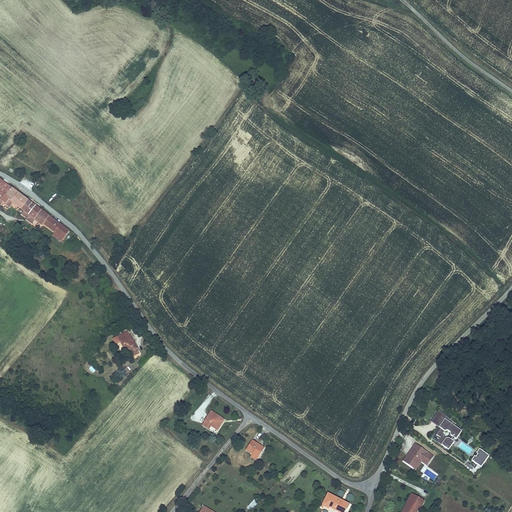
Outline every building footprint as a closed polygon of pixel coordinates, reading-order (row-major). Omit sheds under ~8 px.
[(21,197),(4,184),(0,188),(0,202),(1,201),(12,209),(15,205),(17,202),(21,197)] [(21,197),(17,202),(23,206),(27,200),(21,197)] [(25,213),(26,213),(34,205),(27,200),(23,206),(20,209),(25,213)] [(26,213),(25,213),(24,216),(27,218),(30,215),(36,220),(39,222),(45,213),(34,205),(26,213)] [(62,226),(45,213),(39,222),(44,226),(45,225),(57,233),(62,226)] [(30,215),(27,218),(29,220),(28,220),(33,224),(36,220),(30,215)] [(63,242),(70,232),(62,226),(57,233),(54,237),(63,242)] [(137,348),(128,331),(113,339),(122,356),(130,351),(133,357),(139,354),(136,348),(137,348)] [(218,431),(225,420),(212,411),(204,422),(212,427),(218,431)] [(443,423),(446,418),(438,413),(431,424),(439,430),(440,431),(436,437),(441,440),(437,444),(449,452),(453,445),(448,441),(445,442),(442,440),(442,437),(443,434),(447,434),(449,435),(450,438),(455,442),(460,435),(443,423)] [(202,426),(209,430),(212,427),(204,422),(202,426)] [(252,440),(246,450),(252,454),(251,457),(257,461),(265,448),(252,440)] [(433,457),(415,445),(409,453),(411,454),(409,457),(407,457),(403,462),(412,468),(418,460),(421,462),(427,466),(433,457)] [(479,452),(476,457),(477,457),(475,460),(474,459),(470,463),(480,470),(488,459),(479,452)] [(416,470),(421,462),(418,460),(412,468),(416,470)] [(337,511),(346,511),(350,504),(328,494),(321,508),(328,511),(330,508),(337,511)] [(410,496),(401,511),(418,511),(419,510),(420,511),(425,503),(410,496)] [(248,506),(253,509),(258,501),(254,498),(248,506)]
